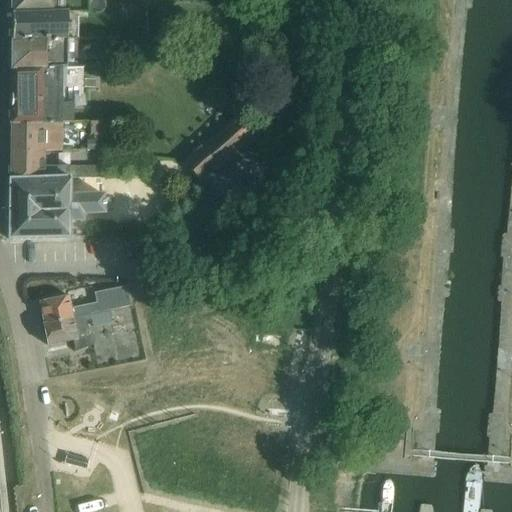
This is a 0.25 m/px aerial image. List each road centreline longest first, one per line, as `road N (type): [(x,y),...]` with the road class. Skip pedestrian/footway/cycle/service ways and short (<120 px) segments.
road 1 (residential): [(2,269),(200,269),(240,252),(334,186)]
road 2 (unclassified): [(334,186),(309,461)]
road 3 (residential): [(334,186),(345,0)]
